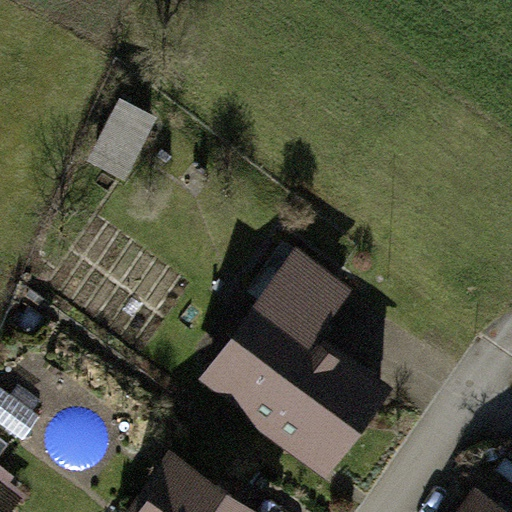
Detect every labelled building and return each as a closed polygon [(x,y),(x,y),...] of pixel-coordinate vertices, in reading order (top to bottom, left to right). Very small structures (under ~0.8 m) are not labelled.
[(153,120),(125,106),(99,161),(127,174),(153,120)] [(339,281),(286,241),(248,291),(266,305),(214,374),(258,407),(313,334),(326,316),(318,310),(339,281)] [(385,388),(313,334),(258,407),(331,461),(385,388)] [(205,489),(181,474),(165,477),(140,511),(237,511),(235,495),(219,486),(205,489)] [(503,511),(481,497),(470,511),(503,511)]
